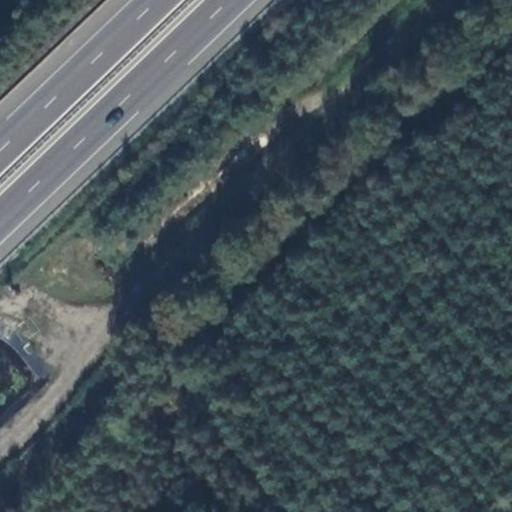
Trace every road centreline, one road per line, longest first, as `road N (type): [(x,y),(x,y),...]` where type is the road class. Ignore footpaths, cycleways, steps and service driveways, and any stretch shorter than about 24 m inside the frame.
road 1 (motorway): [(0,223),(232,0)]
road 2 (motorway): [(159,0),(0,152)]
